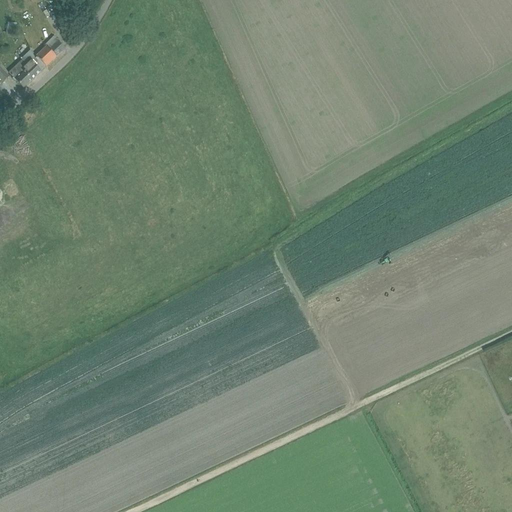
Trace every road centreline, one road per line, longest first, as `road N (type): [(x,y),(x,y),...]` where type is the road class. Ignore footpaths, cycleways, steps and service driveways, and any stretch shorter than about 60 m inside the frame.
road 1 (track): [(134,511),(511,334)]
road 2 (unclassified): [(0,114),(65,61),(110,0)]
